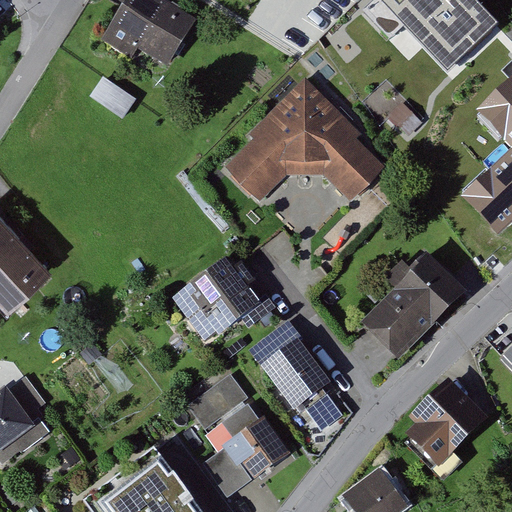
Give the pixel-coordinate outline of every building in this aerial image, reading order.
[(140,45),(170,64),(193,27),(150,0),(128,0),(129,0),(103,40),(131,58),(140,45)] [(432,0),(392,30),(441,96),(505,49),(469,0),(432,0)] [(134,101),(103,80),(97,89),(90,99),(122,120),(134,101)] [(357,208),(391,174),(362,145),(367,141),(308,81),(251,137),(257,143),(228,171),(264,208),(293,179),(328,178),(357,208)] [(481,171),(511,204),(511,150),(508,146),(481,171)] [(0,294),(16,312),(57,276),(0,213),(0,294)] [(434,262),(368,330),(404,365),(470,297),(434,262)] [(192,291),(227,340),(266,312),(231,263),(192,291)] [(257,357),(301,414),(335,388),(291,331),(257,357)] [(260,488),(296,462),(232,376),(189,408),(211,438),(227,426),(239,442),(230,448),(260,488)] [(408,434),(442,470),(490,426),(456,390),(408,434)] [(12,392),(0,400),(0,459),(40,431),(12,392)] [(90,505),(95,511),(208,511),(161,451),(90,505)] [(385,477),(351,505),(356,511),(404,511),(410,508),(385,477)]
